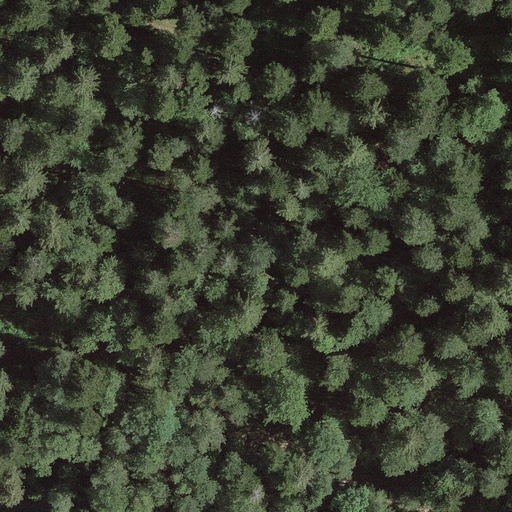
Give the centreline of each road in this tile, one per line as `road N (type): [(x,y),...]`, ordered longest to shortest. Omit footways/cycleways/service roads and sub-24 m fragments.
road 1 (track): [(0,316),(455,511)]
road 2 (track): [(87,0),(363,88),(511,95)]
